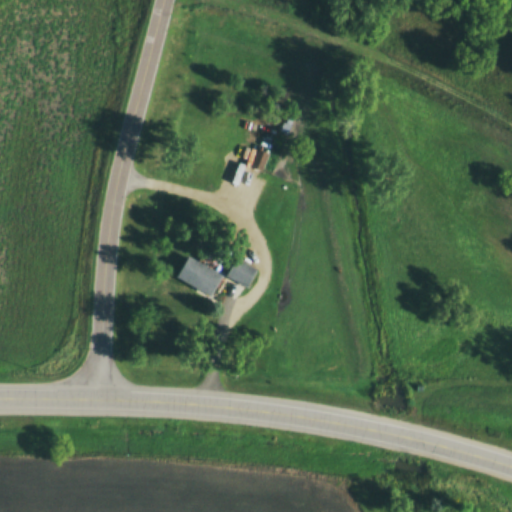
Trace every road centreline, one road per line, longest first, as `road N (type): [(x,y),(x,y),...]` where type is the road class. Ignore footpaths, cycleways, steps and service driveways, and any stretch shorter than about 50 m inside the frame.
road 1 (primary): [(511,467),(266,412),(0,399)]
road 2 (tertiary): [(97,400),(111,218),(163,0)]
